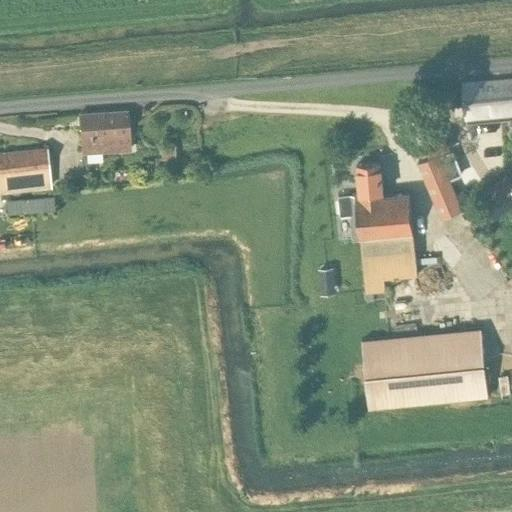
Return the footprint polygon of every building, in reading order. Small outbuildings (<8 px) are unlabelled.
[(511,78),(463,83),(464,97),(465,106),(467,124),(477,123),(478,123),(506,121),(505,117),(511,116),(511,78)] [(129,148),(126,109),(79,112),(82,152),(129,148)] [(175,158),(175,145),(161,146),(162,159),(175,158)] [(0,151),(0,204),(2,204),(0,192),(51,187),(46,146),(0,151)] [(440,152),(418,161),(441,217),(463,207),(440,152)] [(359,239),(362,279),(364,292),(390,289),(389,277),(417,274),(416,270),(434,260),(432,244),(416,254),(410,192),(383,194),(379,161),(357,163),(359,193),(337,195),(339,215),(349,214),(351,240),(359,239)] [(470,208),(481,224),(491,217),(480,201),(470,208)] [(334,267),(320,268),(321,293),(329,293),(336,293),(334,267)] [(481,326),(361,338),(369,409),(488,397),(481,326)]
